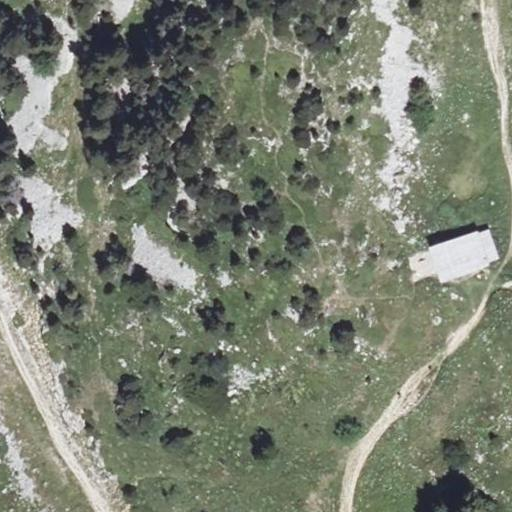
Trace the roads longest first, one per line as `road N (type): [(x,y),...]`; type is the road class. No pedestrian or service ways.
road 1 (track): [(350,511),(369,445),(475,318),(488,289)]
road 2 (track): [(0,313),(105,511)]
road 3 (track): [(511,189),(486,0)]
